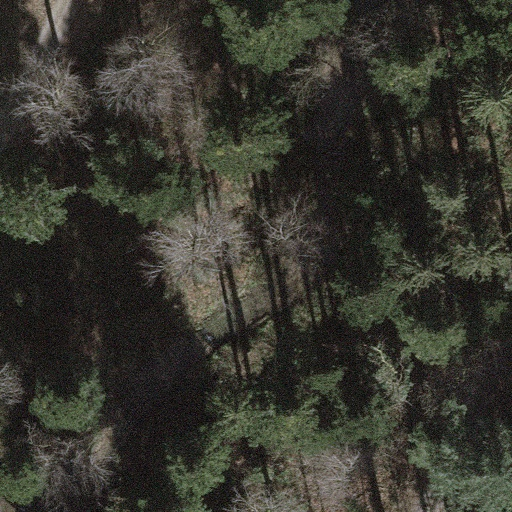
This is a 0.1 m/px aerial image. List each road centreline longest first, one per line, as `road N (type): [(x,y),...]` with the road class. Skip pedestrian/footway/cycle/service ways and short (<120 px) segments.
road 1 (track): [(426,511),(511,330)]
road 2 (track): [(0,123),(62,0)]
